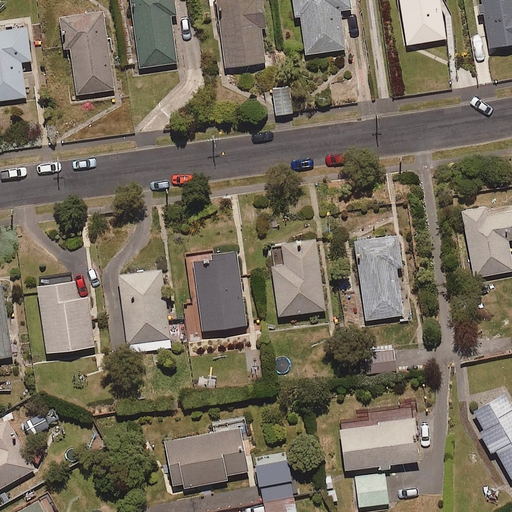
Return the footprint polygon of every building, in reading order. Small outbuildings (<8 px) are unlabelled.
[(173,0),(128,0),(138,66),(177,61),(170,13),(176,12),(173,0)] [(215,0),(224,66),(264,60),(259,25),(265,24),(261,0),(215,0)] [(349,0),(291,0),(294,15),(299,14),(304,53),(345,48),(339,8),(351,6),(349,0)] [(396,0),(404,44),(446,37),(439,0),(396,0)] [(511,0),(480,0),(476,1),(477,12),(483,11),(488,45),(511,41),(511,0)] [(101,7),(57,14),(63,47),(68,46),(76,94),(114,88),(101,7)] [(25,22),(0,25),(0,99),(26,96),(21,60),(31,59),(25,22)] [(287,84),(271,86),(274,113),(291,111),(287,84)] [(484,202),(459,208),(472,274),(511,266),(511,264),(507,238),(511,236),(511,206),(486,211),(484,202)] [(350,236),(362,320),(402,314),(395,264),(403,263),(398,230),(350,236)] [(315,235),(280,240),(283,262),(270,263),(278,315),(325,308),(315,235)] [(234,248),(190,255),(201,329),(245,322),(234,248)] [(160,266),(116,272),(125,343),(169,337),(160,266)] [(45,351),(94,344),(87,293),(75,295),(73,279),(36,284),(45,351)] [(0,356),(11,355),(1,282),(0,282),(0,356)] [(396,369),(394,347),(355,350),(356,372),(396,369)] [(511,404),(504,391),(471,409),(482,428),(478,430),(490,452),(495,449),(511,477),(511,476),(511,404)] [(376,422),(338,427),(343,468),(379,463),(380,468),(389,467),(389,463),(419,459),(413,414),(376,419),(376,422)] [(0,486),(34,467),(5,417),(0,419),(0,486)] [(240,425),(162,440),(171,485),(181,483),(182,487),(226,479),(225,475),(249,470),(240,425)] [(274,481),(260,484),(264,511),(291,511),(296,511),(289,471),(272,474),(274,481)] [(385,472),(354,476),(359,506),(389,502),(385,472)] [(202,491),(162,497),(163,511),(203,511),(205,511),(202,491)] [(44,511),(37,498),(11,511),(44,511)]
